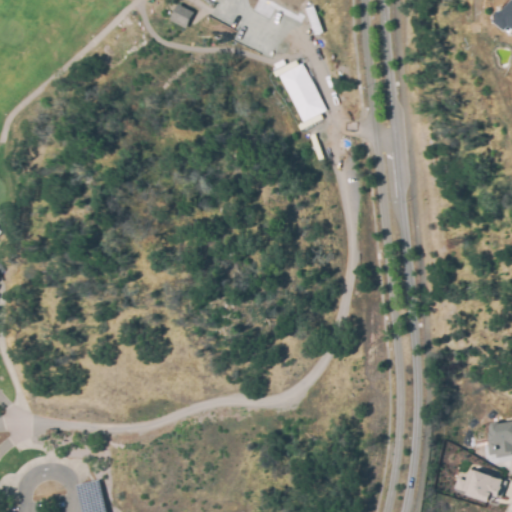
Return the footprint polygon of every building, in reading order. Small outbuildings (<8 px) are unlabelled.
[(511,25),(508,30),(498,20),(499,18),(498,18),(498,14),(500,13),(503,12),(504,13),(511,3),(511,25)] [(187,28),(171,20),(179,4),(195,12),(187,28)] [(278,74),(300,62),(324,108),(302,120),(278,74)] [(511,421),(511,448),(510,449),(510,454),(496,457),(495,453),(488,454),(486,440),(492,439),(491,433),(492,433),(491,427),(493,423),(498,422),(500,424),(511,421)] [(469,469),(476,471),(476,470),(502,479),(498,491),(501,492),(499,498),(496,497),(494,503),(468,494),(469,493),(454,487),(457,478),(465,481),(469,469)]
